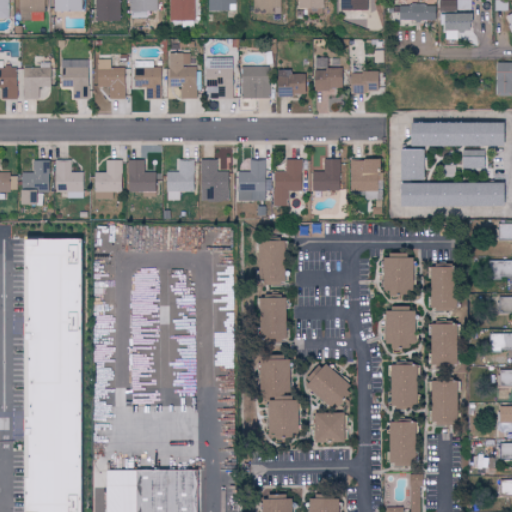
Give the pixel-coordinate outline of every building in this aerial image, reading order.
[(9,0),(0,0),(0,18),(10,18),(9,0)] [(46,12),(45,0),(19,0),(20,13),(46,12)] [(54,0),(55,12),(84,11),(83,0),(54,0)] [(95,0),(96,22),(122,21),(121,0),(95,0)] [(130,0),(130,18),(147,18),(147,12),(158,12),(157,0),(130,0)] [(169,0),(170,21),(197,20),(195,0),(169,0)] [(252,0),(252,13),(279,14),(279,0),(252,0)] [(297,0),(298,8),(323,8),(322,0),(297,0)] [(338,0),(338,10),(369,11),(368,0),(338,0)] [(456,0),(447,0),(438,0),(438,13),(456,12),(456,0)] [(457,0),(457,10),(471,10),(471,0),(457,0)] [(435,21),(435,6),(389,5),(389,13),(397,14),(397,20),(435,21)] [(471,14),(439,14),(439,31),(444,31),(444,39),(456,40),(456,29),(471,29),(471,14)] [(197,99),(197,66),(190,66),(190,54),(169,53),(168,89),(174,89),(174,99),(197,99)] [(205,59),(206,94),(225,94),(225,99),(233,98),(233,59),(205,59)] [(125,99),(126,69),(109,68),(109,60),(97,60),(96,87),(110,88),(110,99),(125,99)] [(88,61),(60,61),(60,87),(73,87),(73,100),(89,100),(88,61)] [(134,88),(145,88),(145,99),(162,99),(162,68),(154,68),(154,62),(134,62),(134,88)] [(510,81),(511,81),(511,62),(493,63),(493,96),(510,96),(510,81)] [(50,87),(50,63),(39,63),(39,68),(22,68),(23,100),(39,100),(39,88),(50,87)] [(240,66),(241,99),(271,98),(271,66),(240,66)] [(312,90),(342,89),(341,68),(311,69),(312,90)] [(0,99),(18,100),(19,70),(0,69),(0,87),(0,88),(0,99)] [(276,96),(305,95),(304,73),(289,74),(289,69),(275,70),(276,96)] [(377,72),(348,72),(348,92),(376,93),(377,72)] [(501,145),(500,121),(401,122),(402,146),(501,145)] [(391,178),(416,178),(416,148),(392,148),(391,178)] [(480,150),(457,150),(458,169),(480,168),(480,150)] [(310,191),(339,191),(339,158),(322,159),(322,171),(310,172),(310,191)] [(154,172),(143,172),(143,159),(127,159),(127,192),(154,191),(154,172)] [(179,200),(179,192),(193,192),(193,159),(178,160),(178,172),(165,172),(166,200),(179,200)] [(216,159),(199,159),(199,201),(229,201),(228,171),(216,172),(216,159)] [(44,204),(44,192),(49,193),(50,160),(33,160),(32,173),(20,172),(19,204),(44,204)] [(71,173),(70,160),(54,160),(55,193),(67,193),(67,198),(84,198),(83,172),(71,173)] [(94,173),(94,200),(113,199),(113,192),(123,192),(122,160),(105,160),(106,173),(94,173)] [(248,160),(249,172),(236,172),(237,201),(266,201),(265,160),(248,160)] [(301,191),(301,160),(286,160),(286,172),(271,173),(272,206),(288,206),(288,192),(301,191)] [(0,192),(17,192),(17,181),(10,181),(10,172),(0,172),(0,192)] [(501,183),(391,182),(390,205),(501,206),(501,183)] [(74,238),(30,238),(30,244),(19,244),(16,428),(14,511),(81,511),(82,503),(76,503),(76,494),(70,494),(74,238)] [(254,282),(281,281),(280,240),(253,240),(254,282)] [(409,291),(408,254),(378,255),(379,292),(409,291)] [(511,275),(511,260),(490,260),(490,275),(511,275)] [(427,307),(455,307),(455,267),(426,267),(427,307)] [(256,337),(281,338),(282,298),(258,297),(256,337)] [(511,297),(498,298),(498,312),(511,312),(511,297)] [(412,311),(381,310),(381,345),(411,345),(412,311)] [(426,364),(451,364),(452,324),(427,323),(426,364)] [(511,333),(491,334),(491,350),(511,349),(511,333)] [(257,360),(258,394),(287,394),(286,359),(257,360)] [(300,382),(323,407),(345,386),(321,361),(300,382)] [(386,406),(414,407),(414,365),(387,365),(386,406)] [(501,386),(511,386),(511,370),(502,370),(501,386)] [(427,421),(455,422),(456,381),(427,381),(427,421)] [(265,435),(295,435),(294,400),(264,400),(265,435)] [(501,421),(511,421),(511,407),(502,407),(501,421)] [(340,442),(340,413),(310,412),(310,442),(340,442)] [(412,423),(384,422),(383,463),(411,464),(412,423)] [(511,459),(511,443),(501,444),(502,460),(511,459)] [(191,511),(191,470),(102,470),(102,511),(191,511)] [(408,511),(419,511),(420,474),(409,474),(408,511)] [(511,480),(502,481),(502,496),(511,496),(511,480)] [(289,511),(290,500),(258,499),(257,511),(289,511)] [(336,511),(336,499),(307,499),(306,511),(336,511)]
